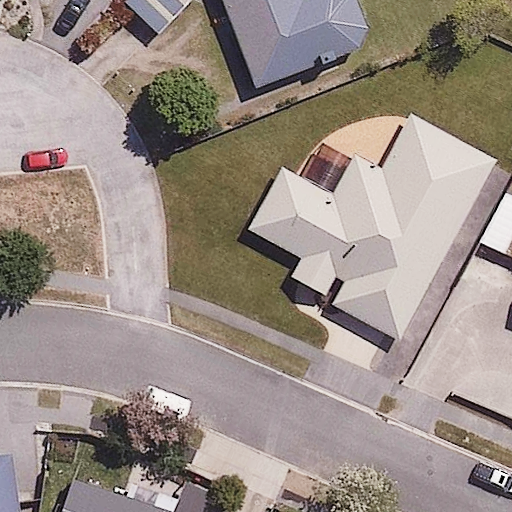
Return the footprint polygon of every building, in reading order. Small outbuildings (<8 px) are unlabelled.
[(191,0),(133,0),(161,29),(191,0)] [(225,0),(257,83),(373,40),(357,0),(225,0)] [(496,159),(411,115),(383,170),(353,155),(333,193),(282,166),(249,228),(303,256),(292,278),(404,336),(496,159)] [(511,234),(511,189),(506,187),(481,240),(504,251),(511,234)] [(0,511),(23,511),(14,448),(0,449),(0,511)] [(173,511),(174,509),(77,475),(63,511),(173,511)]
